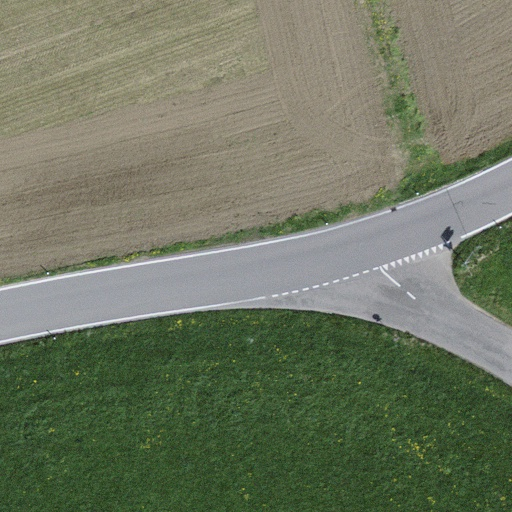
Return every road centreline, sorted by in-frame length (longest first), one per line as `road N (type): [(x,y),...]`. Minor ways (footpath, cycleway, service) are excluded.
road 1 (tertiary): [(363,246),(0,329)]
road 2 (unclassified): [(511,362),(444,322),(363,246)]
road 3 (tertiary): [(511,193),(363,246)]
